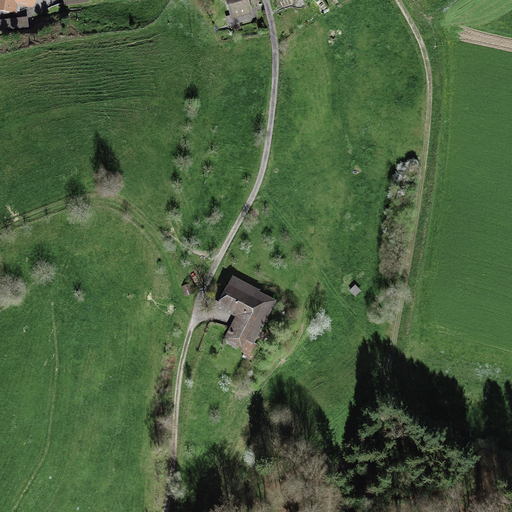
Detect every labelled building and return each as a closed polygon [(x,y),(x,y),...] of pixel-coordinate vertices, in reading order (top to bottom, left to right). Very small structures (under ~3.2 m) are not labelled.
[(0,0),(0,10),(11,12),(12,11),(19,11),(30,7),(30,6),(33,6),(35,0),(0,0)] [(228,0),(233,16),(237,15),(239,22),(250,19),(245,0),(228,0)] [(25,19),(0,21),(0,29),(26,27),(25,19)] [(257,291),(236,280),(223,304),(262,325),(274,302),(256,293),(257,291)] [(182,287),(186,295),(192,293),(188,285),(182,287)] [(232,327),(227,336),(240,343),(246,332),(236,327),(235,329),(232,327)]
